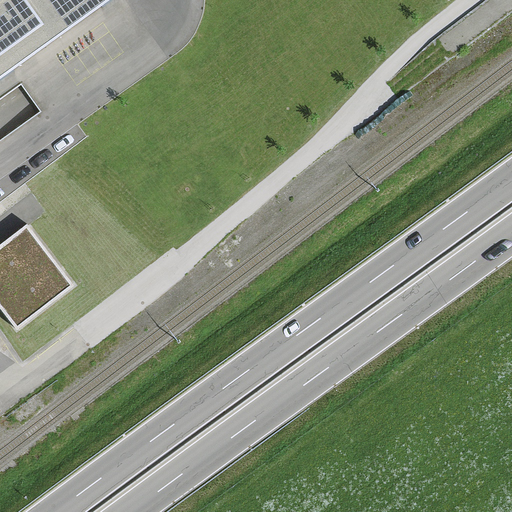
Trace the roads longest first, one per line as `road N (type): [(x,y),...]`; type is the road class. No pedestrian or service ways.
road 1 (motorway): [(511,178),(57,511)]
road 2 (motorway): [(131,511),(511,231)]
